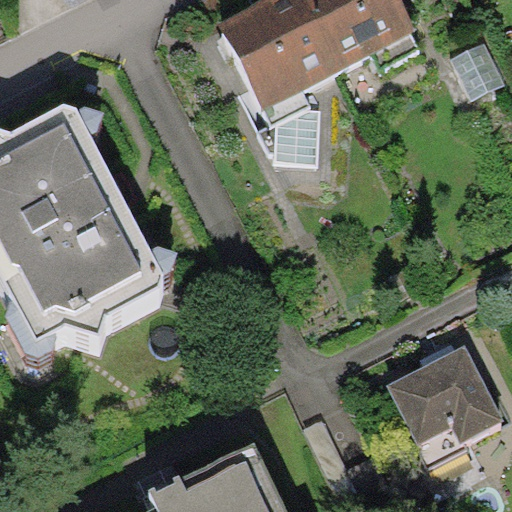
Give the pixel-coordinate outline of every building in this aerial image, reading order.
[(341,68),(306,0),(262,0),(219,22),(263,108),(341,68)] [(306,0),(341,68),(418,29),(403,0),(306,0)] [(484,44),(452,60),(473,100),(504,84),(484,44)] [(0,269),(36,337),(65,323),(99,336),(105,313),(158,287),(161,273),(118,186),(76,106),(64,103),(12,130),(0,127),(0,269)] [(465,345),(387,386),(431,470),(469,451),(464,441),(505,420),(465,345)] [(323,420),(304,429),(337,496),(356,487),(323,420)] [(157,507),(146,511),(290,511),(256,441),(180,477),(179,474),(161,482),(148,488),(157,507)]
